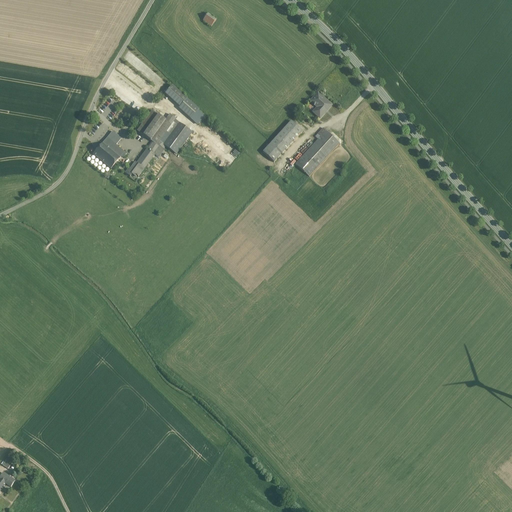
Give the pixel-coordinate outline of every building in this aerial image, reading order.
[(216,20),(207,14),(202,21),(211,27),(216,20)] [(142,105),(113,83),(108,90),(136,112),(142,105)] [(187,99),(172,86),(165,94),(180,107),(180,108),(187,99)] [(331,105),(318,93),(311,101),(315,105),(314,105),(315,106),(316,105),(318,107),(313,112),(320,119),(326,112),(325,111),(331,105)] [(199,110),(187,99),(180,108),(180,107),(179,108),(191,119),(199,110)] [(152,111),(137,132),(143,136),(151,126),(158,116),(152,111)] [(176,119),(170,115),(165,121),(166,121),(172,125),(175,120),(176,119)] [(151,126),(143,136),(151,141),(166,121),(165,121),(158,116),(151,126)] [(172,125),(167,132),(171,135),(179,123),(175,120),(172,125)] [(166,121),(151,141),(153,143),(148,150),(154,154),(159,148),(160,147),(162,143),(160,142),(167,132),(172,125),(166,121)] [(302,132),(291,122),(287,126),(298,136),(302,132)] [(192,133),(179,123),(171,135),(163,145),(166,147),(176,155),(192,133)] [(298,136),(287,126),(263,153),(274,163),(298,136)] [(323,129),(317,134),(320,137),(295,165),(309,177),(339,144),(323,129)] [(113,131),(94,155),(113,170),(127,153),(117,145),(122,139),(113,131)] [(167,132),(160,142),(162,143),(160,147),(164,150),(166,147),(163,145),(171,135),(167,132)] [(148,150),(147,149),(144,154),(144,155),(141,159),(140,159),(137,164),(144,169),(155,155),(159,158),(164,151),(159,148),(154,154),(148,150)] [(144,169),(137,164),(136,163),(132,168),(132,167),(130,170),(129,169),(125,174),(130,177),(133,174),(138,178),(144,169)] [(12,463),(7,459),(2,466),(8,469),(12,463)] [(15,482),(3,473),(0,477),(0,479),(6,484),(11,488),(15,482)]
